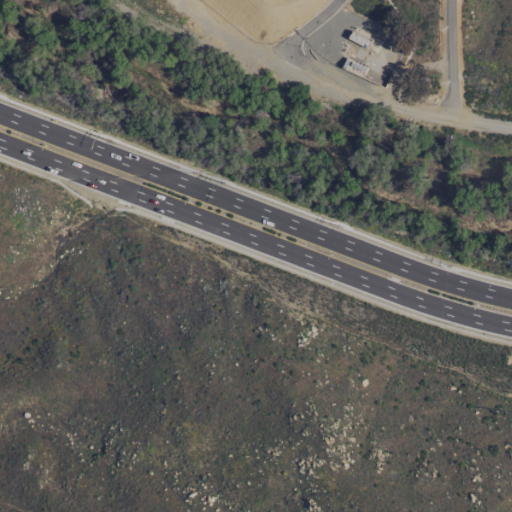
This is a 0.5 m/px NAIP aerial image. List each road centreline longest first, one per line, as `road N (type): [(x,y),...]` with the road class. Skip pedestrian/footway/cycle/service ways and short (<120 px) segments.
road 1 (primary): [(0,137),(411,297),(511,324)]
road 2 (primary): [(511,302),(348,252),(0,118)]
road 3 (track): [(181,0),(279,67),(394,111)]
